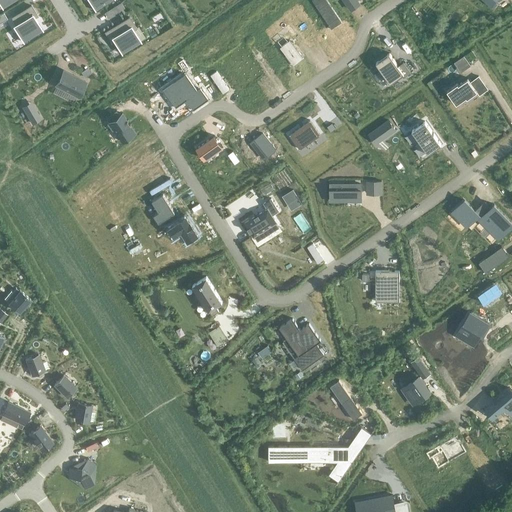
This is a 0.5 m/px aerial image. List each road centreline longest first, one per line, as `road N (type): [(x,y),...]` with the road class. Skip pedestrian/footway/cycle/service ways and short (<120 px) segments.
road 1 (residential): [(167,138),(211,109),(256,123),(357,56),(377,14),(397,0)]
road 2 (residential): [(511,146),(399,226),(279,296)]
road 3 (residential): [(511,350),(465,407),(385,443),(341,511)]
road 4 (residential): [(167,138),(257,278),(279,296)]
road 5 (residential): [(0,370),(44,402),(63,431),(57,464),(29,486)]
